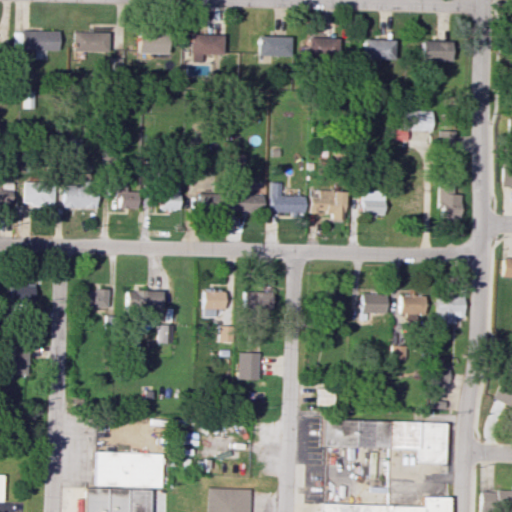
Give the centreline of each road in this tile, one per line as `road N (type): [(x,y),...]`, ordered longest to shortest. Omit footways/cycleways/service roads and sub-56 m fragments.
road 1 (residential): [(459,511),(462,416),(476,356),(480,0)]
road 2 (residential): [(478,254),(0,243)]
road 3 (residential): [(48,511),(58,245)]
road 4 (residential): [(281,511),(292,251)]
road 5 (residential): [(480,5),(307,0)]
